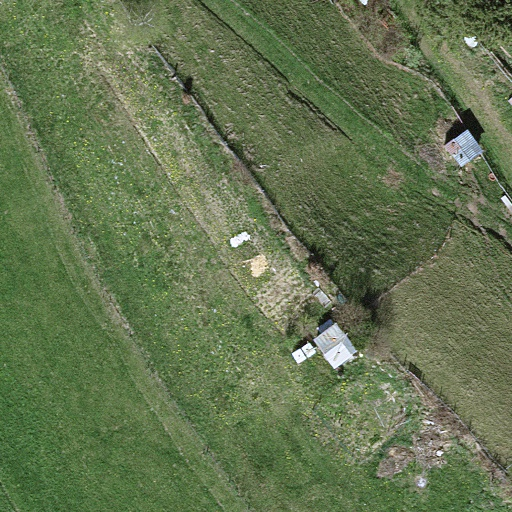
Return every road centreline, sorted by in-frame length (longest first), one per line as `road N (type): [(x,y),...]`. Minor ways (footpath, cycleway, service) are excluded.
road 1 (track): [(219,0),(421,179),(511,228)]
road 2 (track): [(437,0),(432,16),(440,45),(511,155)]
